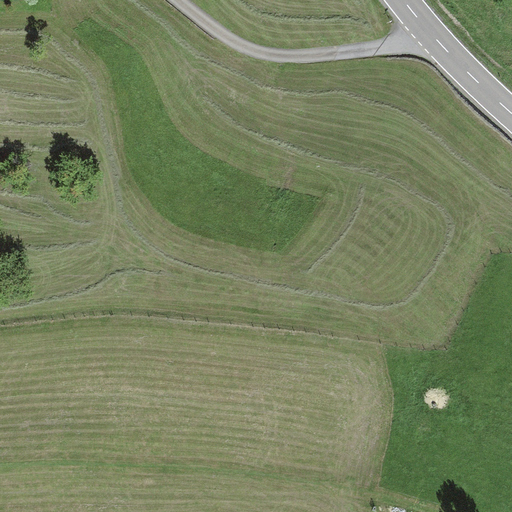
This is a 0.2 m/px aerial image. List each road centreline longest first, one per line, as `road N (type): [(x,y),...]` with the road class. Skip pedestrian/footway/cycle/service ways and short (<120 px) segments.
road 1 (track): [(379,511),(258,491),(0,474)]
road 2 (unclassified): [(432,37),(317,56),(262,53),(228,39),(183,0)]
